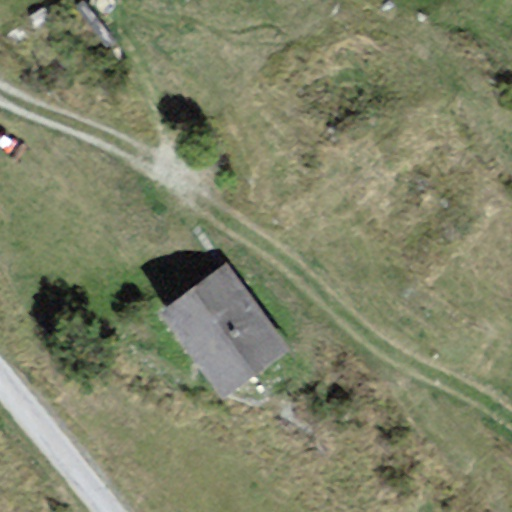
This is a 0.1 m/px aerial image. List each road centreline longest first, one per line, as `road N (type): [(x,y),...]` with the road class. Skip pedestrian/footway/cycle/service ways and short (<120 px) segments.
road 1 (track): [(0,94),(157,167),(313,281),(383,346),(511,420)]
road 2 (unclassified): [(0,380),(108,511)]
